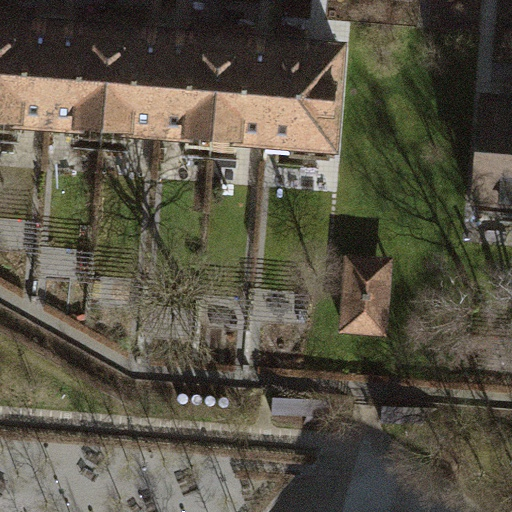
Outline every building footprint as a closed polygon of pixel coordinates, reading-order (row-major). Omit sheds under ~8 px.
[(0,28),(0,115),(48,120),(56,24),(1,20),(0,28)] [(48,120),(103,124),(110,28),(56,24),(48,120)] [(103,124),(157,128),(165,33),(110,28),(103,124)] [(157,128),(213,133),(220,37),(165,33),(157,128)] [(213,133),(268,137),(276,41),(220,37),(213,133)] [(339,46),(276,41),(268,137),(292,139),(290,155),(330,158),(339,46)] [(511,99),(486,98),(477,210),(511,213),(511,99)] [(347,287),(388,290),(390,260),(349,257),(347,287)] [(385,330),(388,290),(347,287),(344,327),(366,329),(385,330)]
